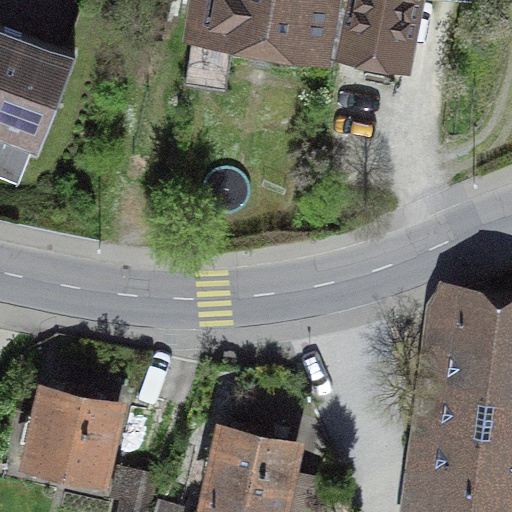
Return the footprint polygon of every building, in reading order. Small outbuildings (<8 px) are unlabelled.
[(213,0),(211,17),(318,36),(324,0),(213,0)] [(410,0),(354,0),(347,44),(401,53),(410,0)] [(71,53),(0,25),(0,154),(27,165),(71,53)] [(511,511),(511,304),(459,298),(426,511),(511,511)] [(117,406),(45,389),(30,454),(102,471),(117,406)] [(294,446),(223,430),(205,511),(266,511),(268,508),(280,510),(279,511),(325,511),(327,503),(317,477),(289,470),(294,446)] [(145,511),(156,475),(119,466),(114,485),(128,488),(121,511),(145,511)] [(175,511),(177,506),(160,500),(155,511),(175,511)]
